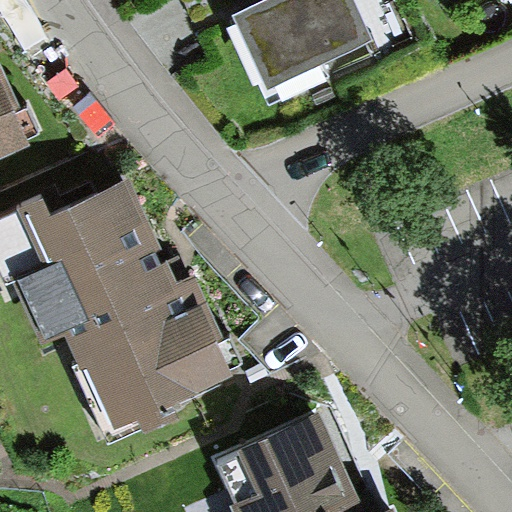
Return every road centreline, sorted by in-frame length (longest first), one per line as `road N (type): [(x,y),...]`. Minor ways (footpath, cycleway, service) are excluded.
road 1 (residential): [(511,502),(239,211)]
road 2 (residential): [(239,211),(289,165),(511,59)]
road 3 (residential): [(239,211),(85,52),(51,0)]
